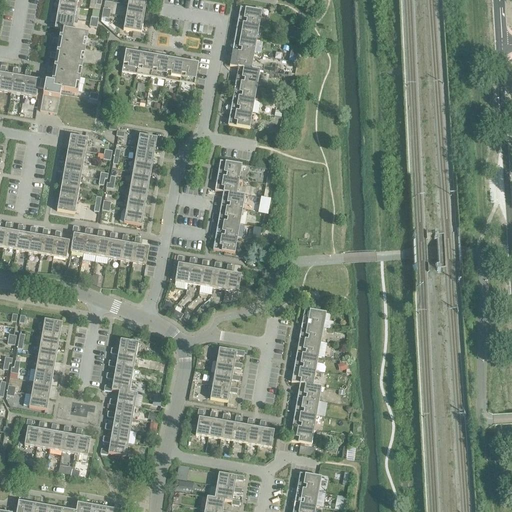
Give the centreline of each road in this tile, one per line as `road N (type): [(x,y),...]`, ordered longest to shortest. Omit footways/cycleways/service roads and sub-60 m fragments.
road 1 (secondary): [(499,46),(511,258)]
road 2 (residential): [(197,136),(220,20),(178,12)]
